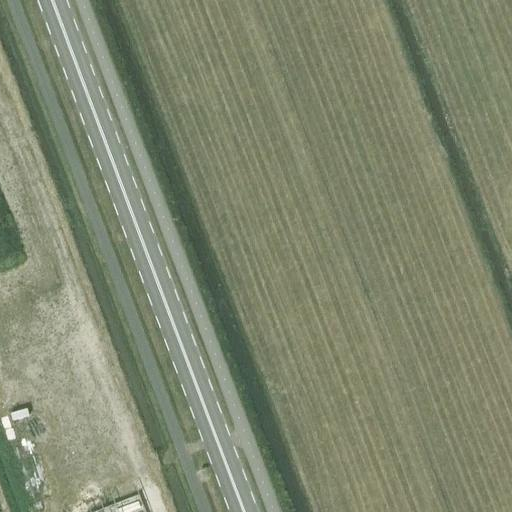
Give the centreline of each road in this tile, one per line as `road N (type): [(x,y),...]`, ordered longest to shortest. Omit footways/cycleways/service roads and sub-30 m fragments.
road 1 (unclassified): [(274,511),(82,0)]
road 2 (primary): [(244,511),(53,0)]
